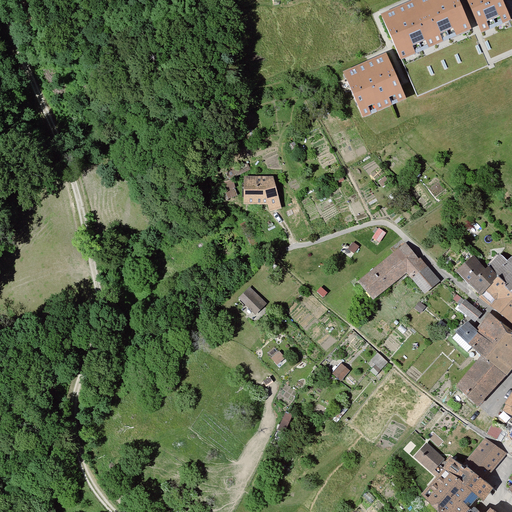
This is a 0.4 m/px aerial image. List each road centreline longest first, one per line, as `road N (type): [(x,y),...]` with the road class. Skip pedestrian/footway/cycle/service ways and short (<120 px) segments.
road 1 (track): [(3,0),(20,67),(62,150),(100,297),(73,420),(85,470),(114,511)]
road 2 (residential): [(272,252),(381,224),(511,334)]
